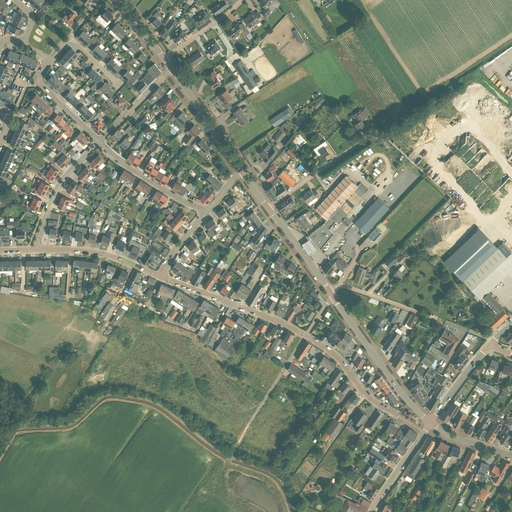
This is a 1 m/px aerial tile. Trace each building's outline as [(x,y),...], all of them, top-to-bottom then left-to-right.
[(45,0),(37,0),(32,5),(37,9),(45,0)] [(233,2),(231,0),(223,0),(222,1),(212,9),(216,15),(233,2)] [(274,0),(261,0),(260,2),(266,8),(263,10),(265,12),(268,14),(271,10),(268,7),(271,4),(274,0)] [(48,8),(44,5),(36,13),(39,16),(38,17),(41,20),(45,16),(42,13),(44,10),(45,11),(48,8)] [(76,14),(68,8),(63,13),(65,15),(62,18),(70,24),(73,20),(72,19),(76,14)] [(109,19),(113,15),(107,9),(102,15),(101,14),(98,17),(101,19),(101,22),(106,27),(111,21),(109,19)] [(157,11),(152,16),(154,19),(151,22),(156,27),(162,22),(160,20),(163,18),(157,11)] [(204,11),(194,19),(199,26),(210,18),(204,11)] [(259,20),(260,21),(264,19),(258,11),(255,14),(253,12),(250,14),(251,15),(244,20),(248,25),(246,27),(250,32),(252,30),(250,27),(259,20)] [(26,16),(17,12),(15,17),(23,21),(26,16)] [(170,19),(172,16),(170,14),(168,17),(163,23),(165,25),(170,19)] [(327,14),(324,17),(328,23),(332,21),(327,14)] [(15,17),(12,22),(10,21),(9,24),(11,25),(15,26),(16,24),(21,26),(23,21),(15,17)] [(177,22),(174,19),(166,28),(164,26),(159,33),(165,37),(177,22)] [(117,34),(122,28),(117,23),(113,27),(111,25),(107,29),(109,31),(114,36),(117,34)] [(238,23),(227,31),(233,38),(240,33),(243,30),(244,30),(245,32),(245,33),(246,35),(250,32),(246,27),(243,29),(238,23)] [(11,25),(9,30),(7,29),(5,32),(11,34),(12,32),(18,34),(20,29),(15,26),(11,25)] [(85,32),(87,30),(83,26),(79,30),(81,32),(78,36),(83,41),(88,35),(85,32)] [(123,36),(127,32),(122,28),(117,34),(114,36),(119,40),(116,44),(118,46),(125,38),(123,36)] [(186,35),(184,32),(182,29),(180,29),(171,36),(173,38),(172,39),(173,40),(174,40),(176,43),(186,35)] [(301,43),(304,41),(299,32),(295,34),(301,43)] [(93,44),(99,38),(97,36),(95,37),(94,36),(92,38),(88,35),(83,41),(88,46),(91,42),(93,44)] [(97,55),(102,49),(105,46),(100,42),(102,40),(99,38),(93,44),(96,46),(92,50),(97,55)] [(125,38),(118,46),(119,47),(122,46),(123,47),(126,50),(127,50),(134,42),(129,38),(127,40),(125,38)] [(220,47),(215,40),(205,47),(211,54),(220,47)] [(129,52),(131,50),(134,53),(131,55),(133,57),(138,53),(140,51),(138,49),(139,47),(134,42),(127,50),(129,52)] [(77,54),(71,48),(67,52),(73,58),(77,54)] [(108,58),(112,54),(108,50),(106,52),(102,49),(97,55),(102,59),(105,56),(108,58)] [(9,66),(15,53),(9,50),(8,54),(7,56),(5,59),(8,61),(6,65),(7,65),(9,66)] [(67,52),(63,56),(69,62),(72,64),(72,65),(74,63),(76,61),(73,58),(67,52)] [(138,53),(133,57),(129,62),(131,64),(136,58),(142,63),(147,57),(142,52),(140,55),(138,53)] [(204,58),(199,52),(187,60),(192,66),(204,58)] [(15,53),(9,66),(12,67),(13,63),(16,64),(20,55),(15,53)] [(23,65),(27,56),(21,54),(20,55),(16,64),(15,67),(18,68),(20,64),(23,65)] [(111,68),(117,63),(113,60),(116,57),(112,54),(108,58),(110,60),(106,64),(111,68)] [(32,59),(27,56),(23,65),(25,67),(24,71),(26,72),(32,59)] [(62,64),(61,66),(65,70),(75,80),(77,78),(80,75),(78,74),(76,77),(65,67),(69,62),(63,56),(59,61),(62,64)] [(32,59),(26,72),(27,72),(29,73),(31,69),(34,70),(36,66),(38,61),(32,59)] [(241,61),(234,66),(250,89),(257,84),(254,78),(257,75),(253,69),(249,72),(241,61)] [(128,66),(124,62),(120,66),(117,63),(111,68),(116,73),(121,67),(124,70),(128,66)] [(155,78),(155,77),(162,72),(155,63),(151,67),(150,66),(148,67),(149,68),(148,69),(150,71),(146,73),(147,74),(142,79),(144,81),(137,88),(141,92),(155,78)] [(1,65),(0,66),(0,70),(2,71),(5,73),(6,71),(10,72),(12,70),(11,70),(8,68),(6,67),(1,65)] [(92,68),(91,68),(89,66),(86,70),(83,72),(85,74),(86,73),(91,78),(97,72),(92,68)] [(129,72),(131,69),(128,66),(124,70),(126,72),(122,76),(127,80),(133,75),(129,72)] [(0,76),(7,80),(8,77),(4,75),(5,73),(2,71),(0,70),(0,76)] [(60,76),(55,71),(47,80),(51,84),(59,76),(60,76)] [(141,74),(138,71),(127,82),(131,85),(141,74)] [(221,83),(216,76),(217,75),(214,71),(206,76),(209,80),(208,81),(213,88),(221,83)] [(101,77),(98,74),(97,72),(91,78),(96,82),(90,88),(92,90),(94,88),(99,84),(97,82),(101,77)] [(56,88),(62,82),(61,82),(63,80),(59,76),(51,84),(56,88)] [(241,85),(238,78),(232,80),(235,87),(241,85)] [(65,91),(70,86),(68,84),(66,86),(62,82),(56,88),(60,92),(63,89),(65,91)] [(99,84),(94,88),(97,90),(96,91),(101,95),(104,93),(103,93),(109,87),(104,82),(101,86),(99,84)] [(70,91),(72,88),(70,86),(65,91),(67,93),(64,96),(69,101),(74,95),(70,91)] [(103,93),(104,93),(108,98),(106,100),(108,102),(112,97),(110,95),(114,92),(109,87),(103,93)] [(159,87),(148,99),(152,103),(155,100),(153,98),(156,95),(159,98),(165,92),(159,87)] [(11,89),(8,88),(6,92),(3,90),(3,91),(0,97),(0,99),(5,102),(11,89)] [(15,95),(12,94),(13,90),(11,89),(5,102),(10,105),(15,95)] [(227,89),(222,93),(217,96),(220,99),(221,98),(225,104),(233,99),(227,89)] [(30,105),(27,107),(29,109),(32,106),(40,98),(36,94),(30,99),(32,101),(29,105),(30,105)] [(79,104),(83,100),(83,99),(81,98),(79,100),(74,95),(69,101),(73,106),(77,102),(79,104)] [(173,99),(168,95),(162,102),(158,106),(161,108),(164,104),(166,106),(172,100),(173,99)] [(121,104),(122,105),(126,101),(122,98),(121,99),(118,96),(116,98),(114,96),(112,97),(108,102),(115,108),(117,106),(118,107),(121,104)] [(40,98),(32,106),(29,109),(31,111),(33,108),(36,110),(39,107),(44,102),(40,98)] [(83,114),(88,108),(83,104),(86,102),(83,100),(79,104),(81,106),(78,110),(83,114)] [(164,108),(169,112),(172,109),(177,104),(172,100),(166,106),(164,108)] [(44,102),(39,107),(43,111),(43,112),(49,106),(44,102)] [(40,115),(37,117),(39,119),(44,113),(47,116),(52,110),(49,106),(43,112),(43,111),(41,113),(40,114),(40,115)] [(290,106),(270,119),(275,126),(295,113),(290,106)] [(93,113),(88,108),(83,114),(87,119),(91,115),(93,117),(93,118),(97,113),(95,111),(93,113)] [(240,108),(233,112),(235,115),(233,117),(235,120),(237,119),(241,125),(249,120),(240,108)] [(368,115),(364,109),(362,111),(360,109),(357,110),(359,113),(354,117),(357,122),(355,124),(359,131),(365,126),(361,120),(368,115)] [(188,118),(182,112),(177,117),(174,114),(169,119),(175,125),(176,124),(180,129),(185,124),(183,122),(188,118)] [(103,119),(97,113),(93,118),(93,117),(91,120),(94,122),(92,124),(95,126),(94,127),(98,131),(102,127),(101,126),(103,123),(101,121),(103,119)] [(61,118),(57,114),(51,120),(56,124),(61,118)] [(150,122),(145,116),(138,123),(144,128),(150,122)] [(61,118),(56,124),(60,128),(65,122),(61,118)] [(18,125),(26,128),(28,124),(31,125),(30,127),(33,128),(35,124),(29,119),(28,124),(20,120),(18,125)] [(64,132),(69,126),(65,122),(60,128),(62,130),(59,133),(56,135),(58,137),(64,132)] [(191,132),(184,141),(189,145),(195,136),(194,135),(199,130),(194,124),(188,130),(191,132)] [(16,129),(24,133),(26,128),(18,125),(16,129)] [(127,133),(129,130),(132,127),(130,125),(124,131),(127,133)] [(69,126),(64,132),(58,137),(60,139),(63,136),(65,138),(73,130),(69,126)] [(120,132),(123,129),(121,127),(112,135),(117,140),(123,134),(120,132)] [(14,134),(21,137),(24,133),(16,129),(14,134)] [(127,133),(129,135),(126,137),(120,143),(125,148),(131,142),(129,139),(131,137),(134,134),(129,130),(127,133)] [(284,133),(280,130),(274,138),(277,141),(284,133)] [(77,138),(79,141),(85,135),(80,131),(72,140),(74,141),(77,138)] [(296,134),(293,131),(283,143),(286,146),(296,134)] [(12,139),(19,142),(21,137),(14,134),(12,139)] [(85,135),(79,141),(81,143),(79,146),(80,148),(89,139),(85,135)] [(132,146),(136,149),(142,139),(138,137),(132,146)] [(19,142),(12,139),(9,143),(17,147),(19,142)] [(43,141),(41,139),(33,147),(36,149),(43,141)] [(202,140),(196,145),(200,149),(204,152),(204,151),(206,153),(211,149),(209,147),(202,140)] [(55,141),(52,144),(59,151),(62,147),(55,141)] [(280,149),(275,145),(269,153),(265,149),(264,150),(263,150),(259,154),(264,158),(263,159),(268,163),(280,149)] [(325,147),(322,149),(320,145),(315,149),(317,152),(320,150),(324,156),(329,153),(325,147)] [(5,154),(12,157),(15,152),(7,149),(5,154)] [(132,163),(136,156),(133,154),(135,151),(133,149),(126,159),(132,163)] [(286,152),(292,158),(295,154),(290,149),(286,152)] [(64,153),(61,150),(59,152),(57,155),(60,157),(66,163),(70,159),(64,153)] [(12,157),(5,154),(3,158),(10,162),(12,157)] [(52,157),(49,154),(46,157),(54,163),(56,162),(61,167),(66,163),(60,157),(57,155),(56,154),(52,157)] [(99,154),(95,158),(100,164),(101,164),(103,167),(106,164),(107,163),(99,154)] [(144,156),(141,155),(139,159),(136,156),(132,163),(137,166),(144,156)] [(1,163),(8,166),(10,162),(3,158),(1,163)] [(95,158),(91,163),(99,171),(101,169),(98,167),(100,164),(95,158)] [(153,168),(155,164),(150,161),(143,170),(149,174),(153,168)] [(0,164),(0,168),(6,171),(8,166),(1,163),(0,164)] [(51,166),(48,164),(45,169),(48,171),(55,175),(58,170),(51,166)] [(277,169),(274,164),(269,168),(270,170),(267,172),(267,174),(265,175),(269,181),(275,176),(272,173),(277,169)] [(82,171),(88,177),(90,174),(93,177),(95,175),(87,167),(82,171)] [(287,173),(290,171),(286,167),(279,175),(283,179),(286,182),(291,186),(295,181),(287,173)] [(153,168),(149,174),(154,177),(158,171),(153,168)] [(130,173),(124,169),(120,175),(118,179),(120,181),(122,177),(126,179),(130,173)] [(48,171),(46,174),(43,171),(42,174),(45,176),(51,180),(55,175),(48,171)] [(82,171),(78,175),(87,184),(88,182),(86,179),(88,177),(82,171)] [(104,179),(106,177),(100,171),(98,174),(101,177),(104,179)] [(158,171),(154,177),(160,181),(164,175),(158,171)] [(135,177),(130,173),(126,179),(129,182),(127,185),(129,186),(135,177)] [(164,175),(160,181),(165,185),(172,175),(169,173),(167,177),(164,175)] [(210,174),(208,176),(206,174),(203,178),(218,191),(222,185),(210,174)] [(346,175),(315,209),(327,219),(357,186),(346,175)] [(291,186),(286,182),(283,179),(281,181),(278,177),(272,183),(273,185),(266,189),(274,200),(287,191),(291,186)] [(178,183),(180,180),(178,178),(172,188),(177,192),(181,185),(178,183)] [(42,181),(39,179),(37,181),(41,183),(39,186),(46,190),(49,184),(42,181)] [(70,185),(77,190),(79,187),(82,190),(83,188),(74,180),(70,185)] [(142,190),(146,183),(140,180),(134,190),(140,193),(142,190)] [(177,192),(183,195),(187,188),(189,190),(193,184),(190,182),(189,185),(187,183),(185,187),(181,185),(177,192)] [(89,183),(86,186),(93,192),(96,189),(89,183)] [(152,187),(146,183),(142,190),(145,192),(143,195),(145,197),(152,187)] [(346,215),(348,218),(353,212),(361,204),(364,200),(361,197),(368,189),(361,183),(358,186),(327,219),(324,222),(325,223),(309,235),(308,236),(309,237),(310,237),(313,240),(321,249),(333,233),(329,228),(336,221),(337,221),(339,223),(342,220),(346,215)] [(70,185),(67,190),(76,197),(78,195),(75,193),(77,190),(70,185)] [(39,186),(38,189),(34,187),(33,189),(43,195),(46,190),(39,186)] [(206,186),(204,188),(208,190),(205,194),(211,199),(215,194),(206,186)] [(320,195),(316,190),(313,192),(311,189),(307,192),(307,193),(303,196),(308,203),(309,202),(310,205),(318,199),(316,198),(320,195)] [(162,194),(157,190),(150,200),(153,202),(155,198),(158,200),(162,194)] [(162,194),(158,200),(162,203),(159,206),(162,208),(168,197),(162,194)] [(211,199),(205,194),(201,198),(201,199),(207,204),(211,199)] [(41,199),(34,196),(34,197),(30,195),(29,198),(33,199),(32,202),(39,205),(41,199)] [(63,196),(60,201),(68,205),(69,202),(73,203),(74,201),(63,196)] [(234,197),(227,202),(231,208),(235,205),(238,209),(244,205),(242,202),(239,204),(234,197)] [(295,202),(291,197),(278,206),(282,212),(295,202)] [(389,207),(378,197),(354,223),(365,233),(389,207)] [(60,201),(58,206),(68,212),(70,209),(66,208),(68,205),(60,201)] [(32,202),(30,205),(27,204),(26,206),(37,210),(39,205),(32,202)] [(222,219),(225,216),(227,219),(228,219),(230,217),(228,214),(224,208),(217,212),(222,219)] [(123,216),(111,209),(109,214),(120,221),(123,216)] [(188,215),(180,209),(176,214),(178,215),(184,220),(188,215)] [(315,215),(309,210),(304,214),(297,219),(305,229),(313,223),(310,219),(315,215)] [(246,214),(245,211),(240,215),(236,217),(238,219),(246,214)] [(250,223),(258,217),(254,211),(248,215),(248,216),(246,217),(250,223)] [(356,215),(353,212),(348,218),(346,215),(342,220),(347,225),(352,221),(351,221),(356,215)] [(101,225),(101,222),(97,221),(96,218),(92,215),(89,221),(88,225),(90,226),(89,233),(90,233),(89,241),(95,242),(97,231),(100,232),(101,225)] [(168,215),(166,217),(172,222),(170,225),(176,230),(180,225),(174,220),(171,218),(168,215)] [(178,215),(176,218),(174,220),(180,225),(184,220),(178,215)] [(262,223),(258,217),(250,223),(249,223),(251,226),(252,225),(254,228),(256,227),(262,223)] [(218,225),(213,219),(207,224),(211,230),(209,232),(212,236),(213,237),(215,235),(218,233),(214,227),(218,225)] [(56,237),(58,221),(49,220),(48,224),(54,225),(53,229),(50,228),(49,236),(56,237)] [(228,226),(223,220),(220,222),(224,229),(228,226)] [(12,227),(12,221),(6,221),(7,227),(0,226),(0,238),(9,238),(8,227),(12,227)] [(27,231),(27,226),(19,226),(19,221),(12,221),(12,227),(16,227),(16,231),(16,238),(20,238),(20,237),(24,237),(24,232),(28,231),(27,231)] [(70,239),(72,225),(68,224),(64,224),(60,234),(63,235),(63,238),(70,239)] [(73,231),(76,232),(75,239),(82,240),(83,233),(86,233),(87,228),(79,227),(80,226),(75,225),(73,231)] [(268,229),(263,225),(250,244),(255,248),(254,248),(258,251),(261,247),(258,244),(268,229)] [(110,226),(109,231),(107,236),(103,235),(101,243),(108,245),(110,240),(113,241),(115,233),(117,228),(110,226)] [(383,232),(377,227),(368,236),(374,242),(383,232)] [(173,234),(167,230),(165,228),(163,232),(158,228),(154,234),(157,236),(159,238),(160,237),(161,238),(163,236),(168,240),(173,234)] [(462,280),(497,247),(479,228),(444,261),(462,280)] [(210,238),(209,238),(212,236),(209,232),(206,233),(204,230),(200,232),(201,235),(199,236),(204,243),(210,238)] [(123,250),(126,242),(122,241),(123,236),(120,235),(116,247),(120,248),(119,249),(123,250)] [(280,241),(274,238),(272,241),(269,240),(264,247),(266,248),(269,250),(272,246),(275,249),(280,241)] [(309,238),(302,243),(309,254),(316,249),(309,238)] [(132,249),(130,253),(137,255),(137,254),(141,256),(147,247),(135,242),(131,240),(130,242),(128,248),(132,249)] [(200,248),(194,240),(191,242),(192,243),(188,246),(193,252),(195,255),(201,250),(206,257),(208,254),(203,247),(200,249),(200,248)] [(488,292),(488,291),(511,268),(511,251),(503,242),(497,247),(462,280),(480,299),(488,292)] [(152,258),(155,253),(159,255),(161,252),(154,248),(151,252),(148,251),(141,260),(143,261),(142,262),(146,265),(146,264),(148,264),(150,261),(151,262),(153,259),(152,258)] [(256,253),(252,249),(248,256),(252,259),(256,253)] [(338,252),(335,255),(332,258),(337,263),(336,264),(336,265),(336,266),(344,272),(348,266),(338,258),(341,254),(338,252)] [(183,265),(184,262),(188,256),(183,253),(180,258),(182,259),(179,263),(176,261),(173,268),(175,269),(173,272),(177,274),(179,272),(183,265)] [(282,272),(285,266),(282,264),(285,258),(279,255),(277,259),(276,259),(274,262),(277,264),(275,268),(282,272)] [(389,267),(397,259),(392,255),(385,263),(389,267)] [(406,257),(403,255),(397,260),(400,263),(406,257)] [(332,258),(323,269),(329,274),(336,266),(336,265),(336,264),(337,263),(332,258)] [(98,262),(92,262),(90,277),(93,277),(94,270),(97,271),(97,274),(100,274),(101,268),(98,267),(98,262)] [(259,266),(254,262),(247,272),(252,276),(259,266)] [(296,266),(291,262),(288,267),(285,266),(282,272),(288,275),(289,272),(292,273),(296,266)] [(116,267),(108,265),(106,271),(105,274),(108,276),(109,272),(113,274),(116,267)] [(185,275),(189,269),(183,265),(179,272),(181,273),(179,275),(183,278),(185,275)] [(205,272),(210,274),(214,267),(210,265),(207,269),(206,268),(204,267),(203,270),(199,268),(191,282),(197,286),(205,272)] [(402,265),(393,274),(399,280),(404,274),(408,271),(402,265)] [(198,268),(195,266),(193,269),(190,267),(189,269),(185,275),(188,277),(186,279),(188,280),(192,272),(195,274),(198,268)] [(377,276),(373,274),(365,272),(366,270),(359,267),(354,281),(361,284),(364,276),(371,278),(370,282),(374,283),(377,276)] [(139,284),(136,282),(141,272),(135,269),(126,287),(124,292),(133,296),(135,291),(136,291),(139,284)] [(124,282),(128,273),(122,270),(119,278),(116,277),(113,284),(117,285),(118,283),(123,285),(125,282),(124,282)] [(208,290),(220,274),(214,270),(203,286),(208,290)] [(157,280),(150,277),(147,282),(154,285),(157,280)] [(228,285),(226,283),(224,286),(223,286),(219,292),(225,296),(229,290),(226,288),(228,285)] [(251,289),(241,283),(236,291),(238,293),(237,294),(242,297),(243,296),(245,298),(251,289)] [(159,302),(162,303),(164,299),(165,294),(168,287),(161,284),(158,292),(162,293),(159,302)] [(262,291),(265,293),(267,289),(259,284),(247,304),(253,307),(262,291)] [(462,289),(469,297),(472,294),(465,286),(462,289)] [(61,294),(58,294),(56,294),(56,287),(53,287),(53,298),(61,299),(61,294)] [(168,287),(165,294),(168,296),(172,297),(175,289),(168,287)] [(172,299),(177,303),(179,300),(184,293),(178,289),(174,297),(172,299)] [(318,295),(312,291),(309,295),(315,299),(318,295)] [(106,292),(97,306),(101,309),(110,295),(106,292)] [(480,299),(487,307),(485,309),(488,312),(490,310),(495,315),(489,321),(495,328),(508,315),(502,309),(503,308),(488,292),(480,299)] [(189,296),(184,293),(179,300),(177,303),(182,306),(184,303),(189,296)] [(288,308),(282,304),(284,301),(285,301),(288,296),(284,294),(283,295),(279,302),(277,306),(278,307),(276,312),(283,317),(288,308)] [(194,299),(189,296),(184,303),(187,305),(185,308),(187,309),(188,308),(189,306),(194,299)] [(276,302),(270,298),(271,298),(267,296),(263,303),(268,306),(267,307),(272,310),(276,302)] [(188,308),(193,311),(195,310),(199,302),(194,299),(189,306),(188,308)] [(200,306),(199,308),(204,311),(209,302),(204,299),(200,306)] [(295,301),(285,318),(290,322),(295,313),(297,314),(301,308),(304,303),(299,300),(298,303),(295,301)] [(116,307),(109,302),(100,316),(107,320),(116,307)] [(214,306),(209,302),(204,311),(203,313),(208,316),(214,306)] [(305,304),(302,309),(306,312),(304,315),(311,319),(315,312),(313,310),(314,309),(308,305),(305,303),(305,304)] [(160,307),(159,310),(163,313),(164,313),(164,312),(167,307),(164,306),(162,305),(160,307)] [(214,306),(208,316),(213,319),(220,309),(214,306)] [(126,311),(121,307),(111,322),(116,325),(126,311)] [(178,312),(174,310),(170,316),(174,319),(178,312)] [(393,311),(388,319),(394,323),(398,314),(393,311)] [(159,319),(164,321),(166,318),(166,317),(168,314),(164,312),(164,313),(159,319)] [(182,314),(178,312),(174,319),(178,321),(182,314)] [(418,316),(413,314),(407,324),(412,326),(418,316)] [(246,320),(239,316),(235,322),(238,324),(233,333),(236,335),(235,337),(236,337),(242,326),(246,320)] [(197,321),(198,322),(199,320),(194,317),(189,325),(193,327),(194,326),(197,321)] [(228,335),(230,332),(228,331),(229,330),(228,329),(229,327),(231,328),(235,322),(227,317),(223,323),(226,325),(220,335),(224,337),(226,339),(228,335)] [(242,326),(236,337),(239,339),(246,329),(248,330),(252,324),(246,320),(242,326)] [(383,324),(376,320),(370,331),(377,335),(383,324)] [(267,325),(262,321),(260,325),(259,324),(254,334),(256,335),(260,329),(264,331),(267,325)] [(201,340),(207,344),(211,337),(210,337),(216,327),(211,323),(207,329),(203,336),(201,340)] [(342,328),(333,323),(330,328),(332,330),(327,338),(334,342),(338,335),(339,334),(342,328)] [(402,332),(401,330),(397,328),(399,325),(395,323),(389,332),(391,334),(383,346),(390,350),(402,332)] [(280,329),(274,326),(272,330),(271,329),(267,336),(271,338),(273,334),(276,336),(280,329)] [(207,329),(205,327),(204,330),(202,328),(201,330),(198,331),(197,334),(203,336),(207,329)] [(459,340),(454,337),(455,336),(445,329),(440,337),(443,339),(445,339),(447,340),(449,346),(446,351),(443,351),(443,352),(449,356),(459,340)] [(290,343),(295,334),(288,330),(281,342),(286,345),(288,342),(290,343)] [(346,343),(351,336),(346,332),(336,346),(340,349),(341,348),(344,350),(348,344),(346,343)] [(224,337),(214,351),(228,360),(235,350),(239,344),(228,335),(226,339),(224,337)] [(282,339),(277,336),(271,346),(270,345),(267,349),(263,356),(270,360),(282,339)] [(303,357),(312,344),(306,340),(295,357),(301,360),(301,361),(304,363),(306,359),(303,357)] [(467,349),(466,349),(461,345),(456,352),(461,356),(458,360),(464,364),(469,358),(463,354),(467,349)] [(409,354),(411,350),(404,346),(402,349),(392,364),(398,368),(405,359),(409,361),(407,365),(412,368),(415,363),(418,360),(409,354)] [(362,357),(363,355),(358,352),(353,360),(356,361),(354,365),(360,368),(365,359),(362,357)] [(426,353),(423,359),(432,365),(436,359),(426,353)] [(330,360),(324,356),(317,366),(319,368),(322,364),(326,366),(330,360)] [(499,361),(492,359),(488,369),(495,371),(499,361)] [(330,360),(326,366),(329,369),(326,373),(329,374),(331,370),(331,371),(336,364),(330,360)] [(458,360),(454,365),(460,370),(464,364),(458,360)] [(312,374),(311,373),(308,371),(306,374),(291,364),(287,369),(302,379),(308,383),(307,382),(310,377),(312,374)] [(511,366),(511,365),(508,365),(508,366),(505,364),(502,371),(501,376),(504,377),(505,372),(509,374),(511,366)] [(328,381),(329,382),(335,386),(337,387),(340,383),(337,381),(343,372),(337,368),(328,381)] [(375,373),(373,371),(373,370),(370,368),(370,369),(366,368),(364,371),(362,376),(361,376),(364,378),(364,379),(367,380),(367,381),(369,382),(370,382),(375,373)] [(436,378),(432,384),(436,386),(439,382),(443,375),(437,371),(434,376),(436,378)] [(419,390),(423,387),(413,374),(411,378),(414,381),(408,386),(413,394),(419,390)] [(445,385),(449,378),(443,375),(439,382),(445,385)] [(386,384),(381,377),(374,381),(378,386),(373,389),(375,392),(386,384)] [(334,386),(328,382),(323,388),(329,392),(334,386)] [(351,387),(345,382),(340,388),(335,393),(338,396),(340,394),(342,396),(351,387)] [(375,392),(376,394),(381,391),(385,396),(391,391),(386,384),(375,392)] [(487,392),(488,391),(491,385),(487,384),(483,390),(487,392)] [(428,406),(433,409),(434,410),(440,399),(439,399),(444,389),(439,386),(438,389),(436,392),(433,391),(429,398),(430,398),(426,405),(428,406)] [(426,395),(424,396),(419,390),(413,394),(421,404),(429,399),(426,395)] [(385,396),(391,405),(398,400),(391,391),(385,396)] [(360,398),(355,393),(350,398),(344,406),(347,408),(352,401),(355,404),(358,401),(357,401),(360,398)] [(460,407),(453,402),(446,412),(444,411),(440,417),(447,422),(451,415),(453,417),(460,407)] [(341,408),(338,405),(331,415),(335,418),(341,408)] [(344,423),(340,421),(346,413),(347,413),(342,409),(336,418),(322,438),(326,441),(330,435),(334,437),(344,423)] [(360,409),(354,419),(358,422),(357,423),(354,428),(360,432),(364,425),(361,423),(367,414),(360,409)] [(477,419),(481,422),(488,412),(484,409),(477,419)] [(384,414),(378,410),(366,427),(367,427),(365,430),(370,433),(371,430),(372,431),(384,414)] [(456,417),(453,424),(458,427),(459,427),(462,421),(463,421),(467,414),(460,410),(459,410),(455,416),(456,417)] [(495,416),(488,412),(481,422),(481,423),(477,430),(478,431),(476,434),(482,437),(486,430),(484,429),(486,425),(490,420),(491,421),(494,423),(500,414),(497,412),(495,416)] [(474,426),(471,425),(476,417),(472,414),(466,422),(468,423),(464,430),(470,433),(474,426)] [(502,424),(505,420),(499,417),(485,438),(490,442),(502,424)] [(397,427),(390,423),(385,432),(389,434),(390,432),(394,434),(397,427)] [(510,435),(506,432),(510,427),(506,424),(502,431),(504,433),(499,441),(505,444),(508,440),(507,439),(510,435)] [(413,441),(418,434),(409,428),(406,433),(405,435),(395,449),(403,455),(408,448),(407,448),(413,441)] [(367,435),(362,432),(358,438),(363,441),(367,435)] [(436,442),(435,441),(428,437),(420,449),(419,449),(414,457),(423,462),(436,442)] [(449,445),(441,440),(436,448),(435,451),(437,452),(434,456),(440,460),(449,445)] [(453,454),(458,456),(460,448),(452,446),(450,453),(449,455),(445,453),(449,445),(440,460),(441,460),(437,467),(443,471),(453,454)] [(379,452),(372,447),(368,453),(375,458),(379,452)] [(393,455),(395,451),(390,447),(386,452),(387,453),(385,457),(394,463),(397,458),(393,455)] [(476,453),(470,450),(460,470),(466,473),(476,453)] [(414,457),(404,473),(413,478),(423,462),(414,457)] [(375,462),(372,467),(373,467),(368,475),(375,479),(380,472),(382,474),(385,469),(378,465),(381,461),(377,459),(374,462),(375,462)] [(509,464),(503,460),(499,468),(494,465),(489,474),(495,477),(494,479),(499,482),(509,464)] [(486,471),(489,465),(481,463),(479,469),(478,473),(481,474),(479,480),(485,482),(488,476),(485,475),(486,471)] [(473,474),(469,472),(464,483),(468,484),(473,474)] [(380,489),(374,485),(373,486),(367,482),(363,488),(367,491),(369,488),(371,490),(367,496),(373,500),(380,489)] [(423,486),(419,484),(411,497),(415,499),(423,486)] [(489,494),(487,492),(488,489),(486,487),(484,490),(482,489),(477,496),(485,501),(489,494)] [(358,501),(363,505),(368,508),(371,503),(366,500),(361,496),(358,501)] [(366,511),(368,508),(356,502),(355,503),(348,499),(340,511),(349,511),(350,510),(354,511),(366,511)] [(389,504),(383,501),(381,506),(379,509),(383,511),(385,511),(389,504)]
